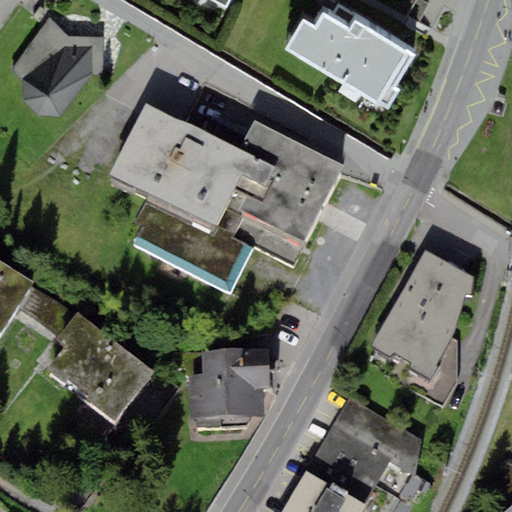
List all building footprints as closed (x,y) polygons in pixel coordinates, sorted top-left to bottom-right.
[(211,0),(227,9),(232,0),(211,0)] [(322,14),(314,27),(303,21),(297,31),(286,50),(388,109),(399,90),(394,87),(400,77),(408,63),(413,54),(356,21),(350,30),(322,14)] [(69,37),(48,18),(12,73),(23,84),(24,105),(38,116),(62,115),(93,75),(104,71),(102,37),(69,37)] [(239,150),(145,104),(109,175),(151,193),(216,227),(251,156),(239,150)] [(255,120),(239,150),(251,156),(216,227),(215,229),(253,249),(295,268),(344,166),(255,120)] [(229,294),(253,249),(215,229),(216,227),(151,193),(135,224),(144,228),(135,246),(229,294)] [(475,278),(425,251),(369,347),(389,358),(393,352),(409,362),(405,367),(429,379),(465,295),(472,294),(475,278)] [(34,281),(0,261),(0,332),(3,334),(17,310),(30,289),(34,281)] [(75,315),(30,289),(17,310),(57,337),(75,315)] [(156,373),(77,312),(75,315),(57,337),(55,340),(64,347),(47,369),(116,423),(156,373)] [(269,348),(201,352),(203,375),(187,375),(190,417),(194,417),(195,429),(251,426),(250,416),(265,416),(263,388),(271,388),(269,348)] [(362,511),(366,507),(390,463),(416,477),(421,442),(349,398),(307,471),(281,511),(362,511)]
